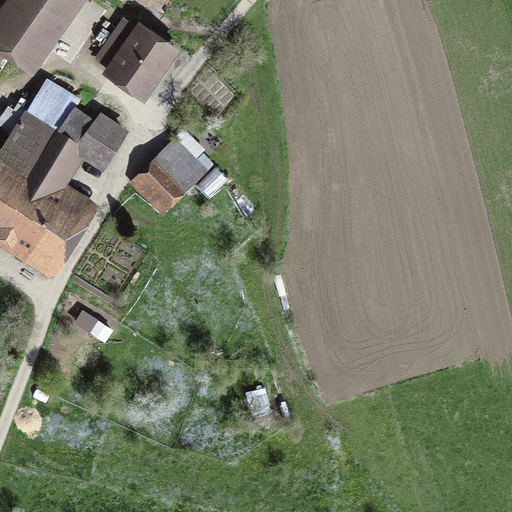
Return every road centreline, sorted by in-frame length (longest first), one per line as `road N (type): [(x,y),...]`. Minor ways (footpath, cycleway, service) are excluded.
road 1 (track): [(0,428),(51,295),(140,138),(251,0)]
road 2 (track): [(0,87),(59,63),(104,0)]
